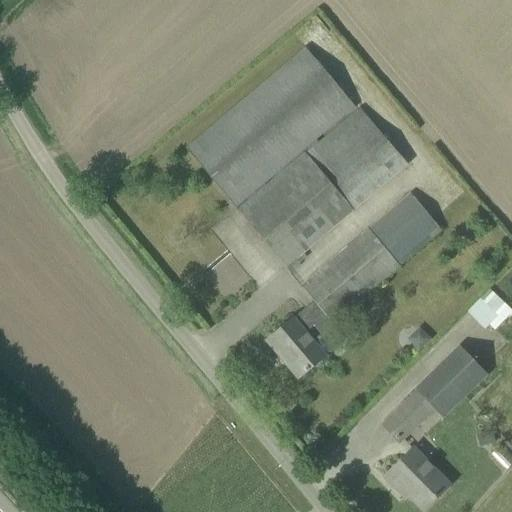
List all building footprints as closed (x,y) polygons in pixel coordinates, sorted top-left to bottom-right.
[(186,149),(285,267),(366,199),(363,196),(405,161),(360,108),(306,154),(304,152),(239,207),(237,205),(354,106),(306,48),(186,149)] [(411,194),(301,286),(316,304),(332,323),(333,322),(441,230),(411,194)] [(481,298),(467,312),(485,330),(489,325),(499,316),(494,312),(504,303),(490,289),(481,298)] [(337,326),(333,322),(332,323),(316,304),(295,321),(293,318),(266,341),(298,378),(325,356),(315,344),(337,326)] [(210,350),(229,350),(229,321),(210,321),(210,350)] [(420,327),(408,339),(419,350),(431,339),(420,327)] [(414,387),(417,391),(382,425),(399,442),(434,408),(442,416),(487,372),(459,343),(414,387)] [(493,431),(476,435),(478,446),(495,443),(493,431)] [(449,485),(413,448),(384,477),(398,491),(401,488),(423,510),(449,485)]
